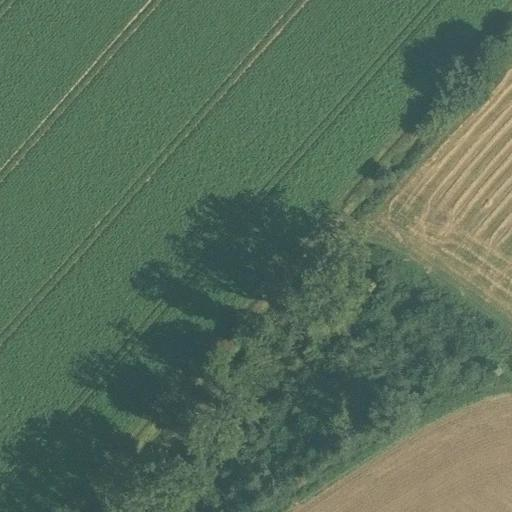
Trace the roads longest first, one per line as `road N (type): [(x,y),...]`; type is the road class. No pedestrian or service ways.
road 1 (track): [(511,6),(65,511)]
road 2 (track): [(257,511),(505,326)]
road 3 (track): [(511,331),(324,217)]
